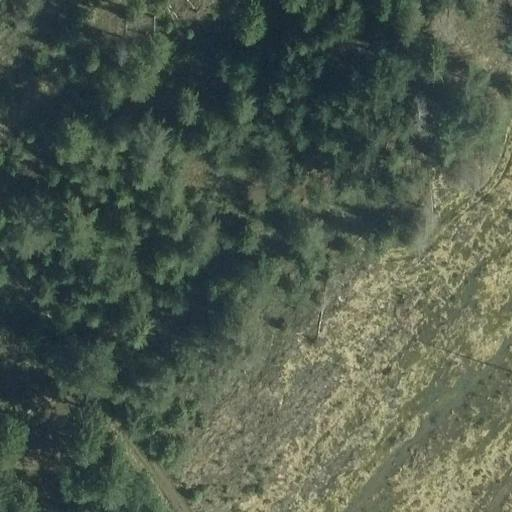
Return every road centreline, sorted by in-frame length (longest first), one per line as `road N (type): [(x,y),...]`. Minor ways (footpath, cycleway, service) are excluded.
road 1 (track): [(89,377),(183,511)]
road 2 (track): [(0,246),(89,377)]
